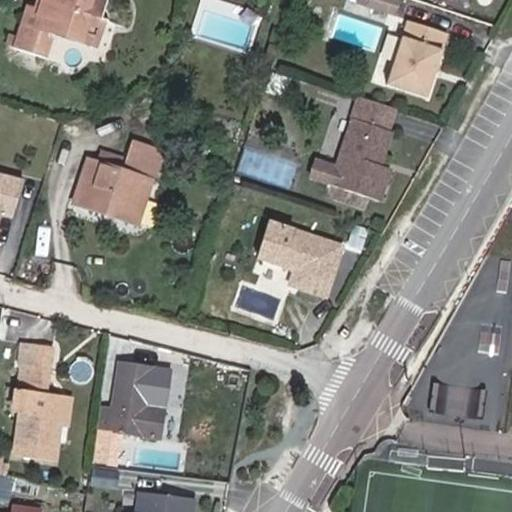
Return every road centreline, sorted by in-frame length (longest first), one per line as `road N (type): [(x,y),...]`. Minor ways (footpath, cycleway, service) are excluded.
road 1 (residential): [(363,392),(297,360),(0,288)]
road 2 (residential): [(363,392),(511,143)]
road 3 (residential): [(292,511),(363,392)]
